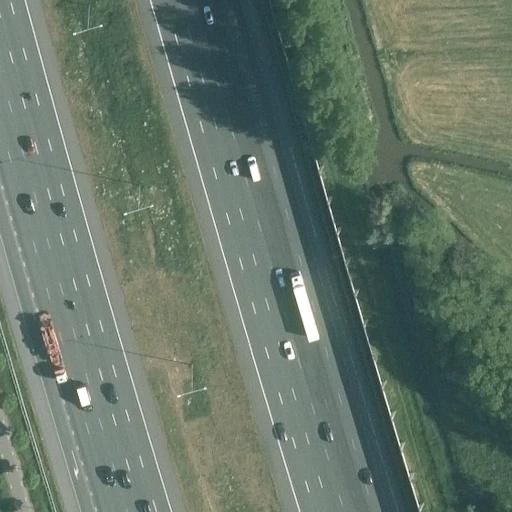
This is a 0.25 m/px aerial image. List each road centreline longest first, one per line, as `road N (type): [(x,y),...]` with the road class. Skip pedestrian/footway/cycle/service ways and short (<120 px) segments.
road 1 (motorway): [(338,511),(185,0)]
road 2 (track): [(329,0),(364,121),(350,203),(440,511)]
road 3 (motorway): [(0,40),(139,511)]
